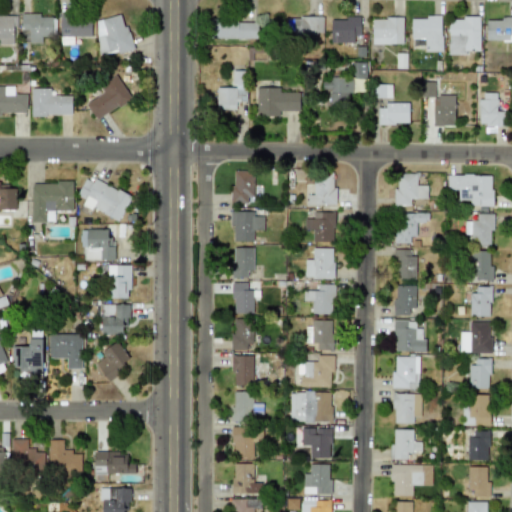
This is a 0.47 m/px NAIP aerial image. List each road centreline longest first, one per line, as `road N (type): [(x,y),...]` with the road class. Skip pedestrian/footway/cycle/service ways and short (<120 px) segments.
road 1 (residential): [(0,151),(511,157)]
road 2 (tertiary): [(176,511),(175,0)]
road 3 (residential): [(365,511),(371,157)]
road 4 (residential): [(0,412),(176,414)]
